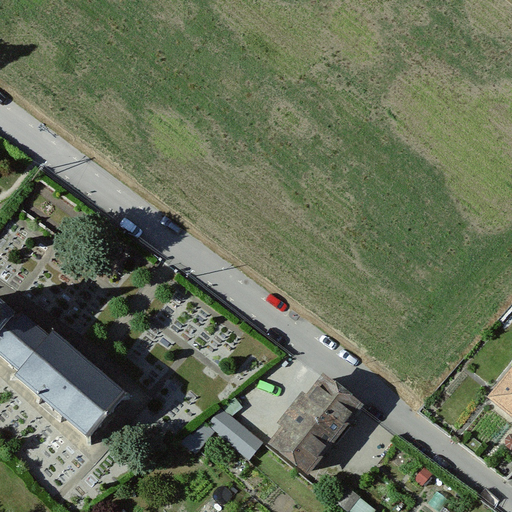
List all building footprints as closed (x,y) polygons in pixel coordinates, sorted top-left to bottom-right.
[(0,314),(0,358),(15,372),(9,378),(83,441),(122,396),(48,333),(43,339),(13,313),(6,320),(0,314)] [(511,369),(489,398),(511,416),(511,369)] [(360,407),(325,379),(308,401),(303,397),(280,426),(285,429),(271,447),(306,475),(360,407)] [(209,425),(248,458),(260,444),(221,411),(209,425)] [(349,511),(360,499),(339,482),(327,497),(345,511),(349,511)]
